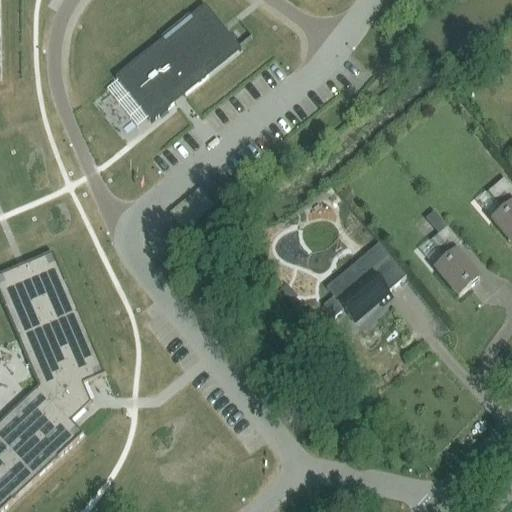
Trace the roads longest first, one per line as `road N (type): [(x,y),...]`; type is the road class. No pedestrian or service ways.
road 1 (residential): [(300,464),(165,301),(133,257),(129,229)]
road 2 (residential): [(129,229),(340,47)]
road 3 (residential): [(129,229),(106,207),(58,98),(56,40),(74,0)]
road 4 (residential): [(438,507),(416,493),(300,464)]
road 5 (residential): [(511,422),(475,390),(511,321)]
